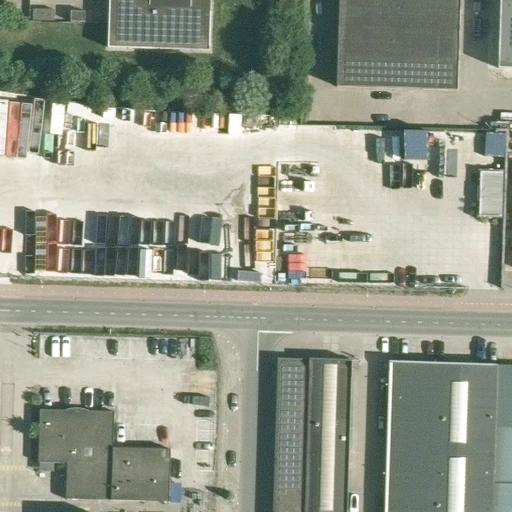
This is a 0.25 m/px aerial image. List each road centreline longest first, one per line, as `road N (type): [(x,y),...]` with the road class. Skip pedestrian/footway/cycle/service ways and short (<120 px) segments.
road 1 (tertiary): [(511,322),(255,314)]
road 2 (tertiary): [(255,314),(0,307)]
road 3 (unclassified): [(249,511),(255,314)]
